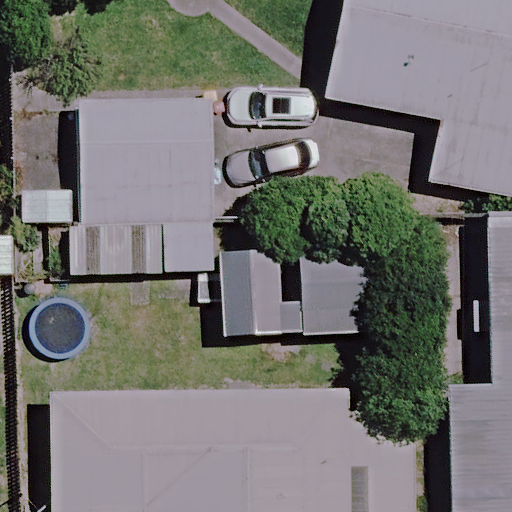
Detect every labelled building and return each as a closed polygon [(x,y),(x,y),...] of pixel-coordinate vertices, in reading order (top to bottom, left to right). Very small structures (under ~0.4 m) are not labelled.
[(511,0),(343,0),(325,105),(438,124),(428,185),(511,199),(511,0)] [(73,197),(15,197),(15,235),(73,235),(72,278),(210,279),(211,110),(74,108),(73,197)] [(511,511),(511,229),(484,231),(492,395),(443,397),(448,511),(511,511)] [(387,343),(386,254),(277,255),(278,344),(387,343)] [(349,392),(52,393),(46,511),(414,511),(415,414),(349,414),(349,392)]
